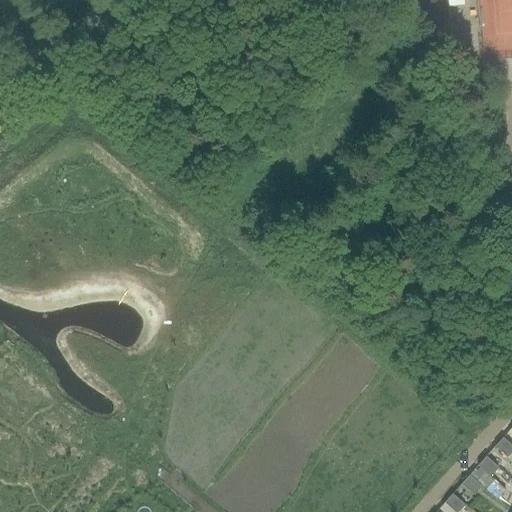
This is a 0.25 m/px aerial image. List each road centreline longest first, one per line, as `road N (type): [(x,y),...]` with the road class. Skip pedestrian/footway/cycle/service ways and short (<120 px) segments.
road 1 (primary): [(0,89),(140,0)]
road 2 (residential): [(422,511),(511,410)]
